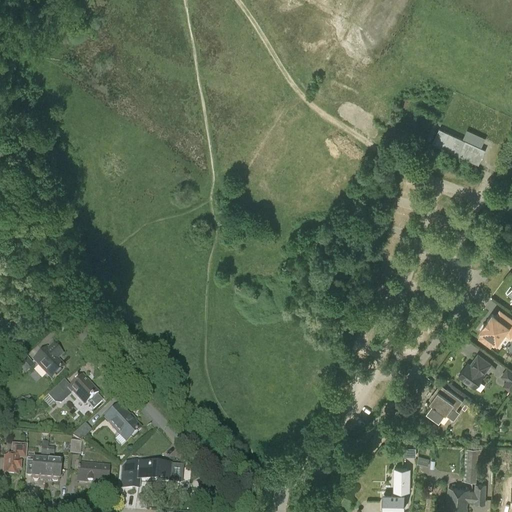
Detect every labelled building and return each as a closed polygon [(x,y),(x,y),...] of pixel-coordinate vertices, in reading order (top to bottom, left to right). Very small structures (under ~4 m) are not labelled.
[(465,141),(461,139),(416,118),(409,133),(478,164),(485,150),(465,141)] [(504,333),(510,337),(511,333),(511,320),(499,312),(495,317),(492,315),(489,320),(488,319),(483,326),(484,327),(480,331),(483,333),(479,338),(490,346),(493,341),(496,343),(504,333)] [(47,350),(34,361),(37,364),(51,379),(64,367),(57,360),(62,355),(53,346),(48,350),(48,351),(47,350)] [(470,366),(467,364),(458,377),(474,389),(483,376),(482,375),(490,365),(477,355),(470,366)] [(24,357),(16,364),(26,374),(33,367),(24,357)] [(503,386),(510,392),(511,388),(511,373),(507,369),(501,376),(507,381),(503,386)] [(85,406),(98,394),(82,377),(67,390),(69,392),(70,390),(85,406)] [(57,387),(47,396),(54,404),(65,394),(57,387)] [(451,407),(455,410),(462,401),(446,389),(442,395),(437,391),(429,403),(431,404),(426,412),(438,422),(444,414),(445,415),(451,407)] [(126,443),(140,430),(118,406),(104,419),(126,443)] [(81,442),(92,431),(84,424),(71,436),(81,442)] [(70,443),(69,455),(80,456),(81,444),(70,443)] [(20,465),(18,465),(19,460),(25,460),(26,448),(12,447),(11,459),(5,458),(3,476),(5,477),(6,478),(9,479),(11,477),(18,478),(18,472),(20,472),(20,465)] [(403,456),(415,456),(415,448),(403,448),(403,456)] [(466,482),(476,483),(478,449),(468,448),(466,482)] [(160,482),(162,483),(162,482),(169,482),(170,467),(147,466),(148,453),(140,452),(140,464),(125,462),(121,467),(119,489),(139,491),(140,480),(160,482)] [(418,455),(416,464),(427,466),(429,458),(418,455)] [(38,479),(45,480),(47,462),(46,462),(33,461),(32,479),(33,479),(34,480),(37,481),(38,479)] [(47,462),(45,480),(53,481),(53,482),(57,482),(58,481),(59,481),(61,463),(47,462)] [(93,482),(93,484),(108,485),(109,468),(79,465),(77,483),(87,484),(87,482),(93,482)] [(383,509),(404,509),(404,491),(409,491),(410,477),(407,477),(407,469),(394,468),(394,471),(394,478),(396,478),(395,494),(383,494),(383,509)] [(466,511),(468,501),(474,501),(473,504),(485,504),(486,484),(474,484),(474,492),(468,491),(449,488),(446,511),(466,511)]
